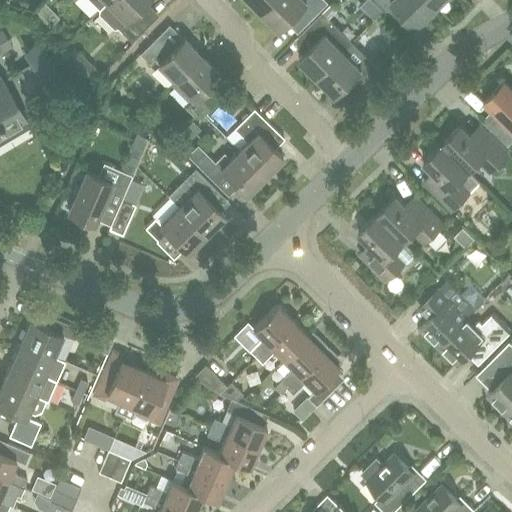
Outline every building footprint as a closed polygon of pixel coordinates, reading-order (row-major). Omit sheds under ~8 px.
[(89,0),(98,9),(106,0),(89,0)] [(144,0),(106,0),(125,19),(128,22),(120,30),(131,41),(151,21),(140,10),(147,3),(144,0)] [(251,0),(262,10),(272,0),(251,0)] [(307,22),(327,2),(324,0),(272,0),(262,10),(280,29),(297,12),(307,22)] [(435,6),(429,0),(372,0),(388,16),(397,7),(416,26),(435,6)] [(352,42),(344,33),(322,12),(304,31),(315,42),(298,59),(317,77),(343,51),(343,50),(352,42)] [(175,80),(200,55),(183,38),(173,48),(169,43),(166,46),(156,36),(139,53),(149,63),(154,59),(158,63),(174,80),(175,80)] [(361,69),(343,51),(317,77),(335,95),(351,79),(363,90),(382,71),(370,60),(361,69)] [(223,89),(213,79),(218,73),(200,55),(175,80),(174,80),(172,83),(190,101),(186,105),(196,115),(223,89)] [(16,71),(29,92),(46,82),(33,61),(16,71)] [(0,144),(31,125),(3,79),(0,80),(0,144)] [(511,139),(511,88),(504,81),(484,100),(498,114),(487,125),(507,145),(511,139)] [(247,141),(238,149),(264,175),(282,156),(265,138),(274,128),(253,108),(234,128),(247,141)] [(508,153),(487,132),(479,124),(469,133),(460,124),(442,143),(468,169),(477,160),(489,172),(508,153)] [(479,181),(468,170),(468,169),(442,143),(423,161),(433,171),(423,181),(452,209),(471,191),(470,190),(479,181)] [(264,175),(238,149),(230,158),(224,152),(214,161),(197,144),(187,154),(211,179),(221,169),(246,193),(264,175)] [(118,206),(121,198),(132,175),(102,162),(96,175),(86,170),(79,184),(76,184),(72,193),(74,195),(68,210),(94,222),(102,203),(107,201),(118,206)] [(195,188),(178,205),(205,233),(224,215),(205,196),(215,187),(195,167),(185,177),(195,188)] [(443,224),(423,203),(414,194),(404,204),(395,195),(376,213),(403,240),(412,231),(424,243),(443,224)] [(121,198),(118,206),(108,228),(122,234),(135,204),(121,198)] [(205,233),(178,205),(160,223),(154,217),(145,227),(157,239),(166,230),(187,251),(205,233)] [(419,256),(403,240),(376,213),(358,232),(368,242),(358,252),(387,280),(396,270),(405,270),(419,256)] [(461,236),(474,248),(482,238),(469,227),(461,236)] [(447,278),(427,298),(417,308),(427,318),(417,328),(428,339),(431,336),(438,344),(465,317),(457,308),(467,298),(447,278)] [(255,356),(292,319),(276,304),(252,328),(261,337),(249,350),(255,356)] [(474,325),(465,317),(438,344),(457,362),(474,345),(485,356),(511,330),(493,312),(482,323),(478,320),(474,325)] [(29,319),(20,341),(53,355),(62,334),(73,338),(78,328),(56,318),(51,329),(29,319)] [(283,359),(307,335),(292,319),(255,356),(262,362),(274,350),(283,359)] [(280,392),(327,345),(316,335),(312,339),(307,335),(283,359),(292,367),(274,386),(280,392)] [(64,361),(53,355),(20,341),(11,361),(56,380),(64,361)] [(505,376),(488,393),(506,411),(511,405),(511,343),(511,344),(492,363),(495,366),(505,376)] [(338,365),(333,360),(337,356),(327,345),(280,392),(286,387),(292,393),(305,380),(314,389),(307,396),(315,405),(333,388),(324,380),(338,365)] [(104,368),(92,394),(104,399),(106,394),(123,401),(118,412),(123,414),(143,369),(121,359),(115,373),(104,368)] [(47,400),(56,380),(11,361),(2,380),(45,399),(47,400)] [(209,388),(218,392),(225,385),(205,364),(194,374),(209,388)] [(143,369),(123,414),(131,418),(136,407),(149,413),(147,418),(158,423),(170,397),(159,393),(165,378),(143,369)] [(88,381),(80,378),(75,389),(83,392),(88,381)] [(41,410),(45,399),(2,380),(0,385),(0,405),(18,414),(13,424),(35,434),(40,423),(26,416),(28,411),(34,413),(41,410)] [(230,381),(225,385),(218,392),(231,398),(235,400),(242,393),(230,381)] [(78,403),(83,392),(75,389),(71,399),(78,403)] [(253,407),(235,400),(231,398),(226,409),(235,413),(230,425),(213,418),(210,426),(257,447),(266,426),(248,418),(253,407)] [(30,445),(35,434),(13,424),(8,435),(30,445)] [(257,447),(210,426),(206,434),(222,441),(218,452),(217,453),(234,460),(248,467),(257,447)] [(108,449),(119,454),(131,459),(141,453),(112,440),(108,449)] [(10,471),(15,459),(24,463),(29,452),(7,442),(3,453),(0,452),(0,476),(23,486),(26,478),(10,471)] [(225,480),(234,460),(217,453),(218,452),(203,446),(198,458),(181,451),(178,459),(225,480)] [(98,472),(109,477),(116,461),(119,454),(108,449),(98,472)] [(404,480),(412,472),(394,453),(382,465),(375,459),(361,473),(368,480),(367,481),(381,495),(374,502),(383,511),(392,511),(414,490),(404,480)] [(127,466),(131,459),(119,454),(116,461),(127,466)] [(225,480),(178,459),(174,467),(191,474),(186,485),(186,486),(202,493),(202,494),(207,496),(217,500),(225,480)] [(121,482),(127,466),(116,461),(109,477),(121,482)] [(23,486),(0,476),(0,493),(3,487),(19,495),(23,486)] [(59,478),(54,489),(76,498),(80,487),(59,478)] [(203,504),(207,496),(202,494),(202,493),(186,486),(186,485),(171,479),(166,491),(150,484),(146,492),(191,511),(194,511),(198,502),(203,504)] [(453,511),(452,511),(460,503),(442,484),(414,511),(415,511),(453,511)] [(72,508),(76,498),(54,489),(50,499),(72,508)] [(191,511),(146,492),(142,501),(159,508),(157,511),(191,511)] [(5,511),(9,504),(0,499),(0,511),(5,511)] [(69,511),(72,508),(50,499),(44,511),(69,511)]
